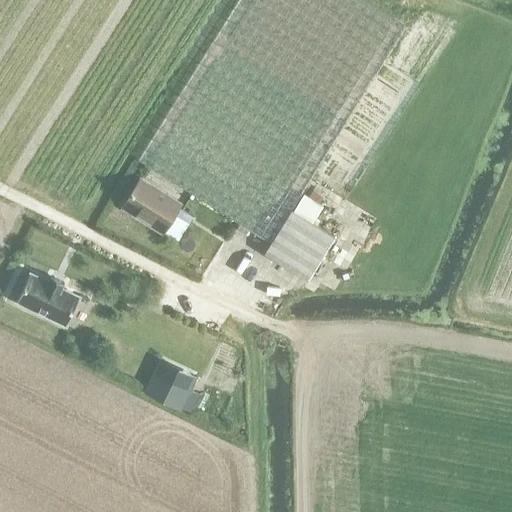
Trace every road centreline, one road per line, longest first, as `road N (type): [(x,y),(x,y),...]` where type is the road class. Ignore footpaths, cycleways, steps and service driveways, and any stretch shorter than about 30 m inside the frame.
road 1 (track): [(511,353),(374,332),(305,339),(262,321)]
road 2 (track): [(306,511),(305,339)]
